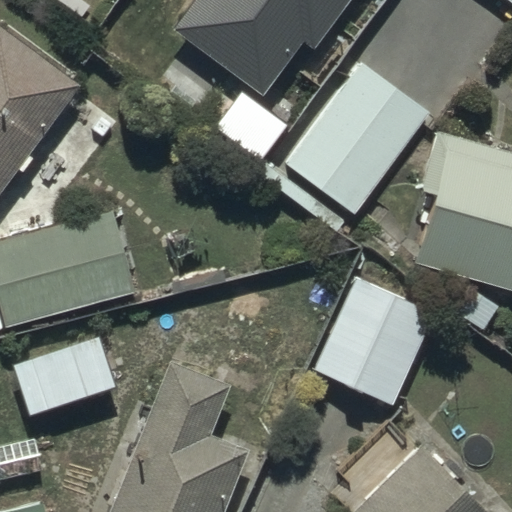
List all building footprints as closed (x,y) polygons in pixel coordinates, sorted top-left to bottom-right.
[(186,0),(169,24),(258,89),(297,35),(309,44),(341,0),(186,0)] [(0,177),(71,79),(0,27),(0,177)] [(425,107),(356,59),(283,163),(352,211),(425,107)] [(511,152),(429,129),(413,186),(423,189),(402,263),(511,293),(511,152)] [(0,238),(0,315),(2,324),(131,288),(109,208),(0,238)] [(427,311),(349,275),(308,365),(386,401),(427,311)] [(226,380),(161,355),(101,511),(212,511),(239,444),(206,432),(226,380)] [(492,511),(392,412),(335,470),(344,478),(329,493),(346,509),(342,511),(492,511)] [(40,511),(38,499),(0,507),(0,511),(40,511)]
